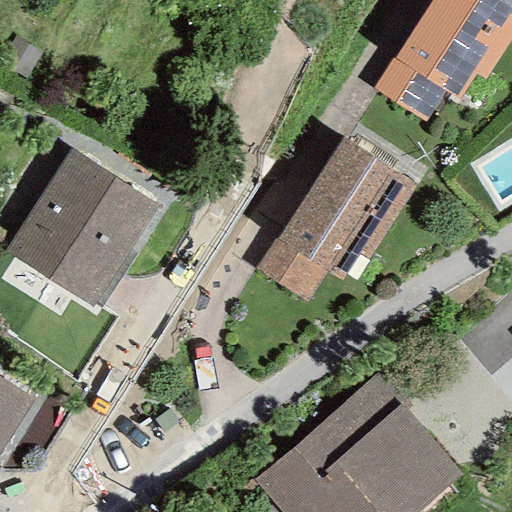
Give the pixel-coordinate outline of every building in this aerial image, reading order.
[(511,0),(433,0),(393,60),(443,92),(458,99),(475,74),(485,80),(511,37),(511,0)] [(0,64),(25,79),(40,54),(14,39),(0,63),(0,64)] [(424,121),(443,92),(393,60),(392,59),(373,89),(424,121)] [(342,139),(276,240),(326,273),(341,281),(358,255),(368,260),(414,186),(342,139)] [(70,148),(3,252),(91,307),(156,205),(70,148)] [(307,302),(326,273),(276,240),(274,239),(255,268),(307,302)] [(253,480),(279,511),(415,511),(460,474),(376,373),(253,480)] [(0,452),(33,400),(0,377),(0,452)]
